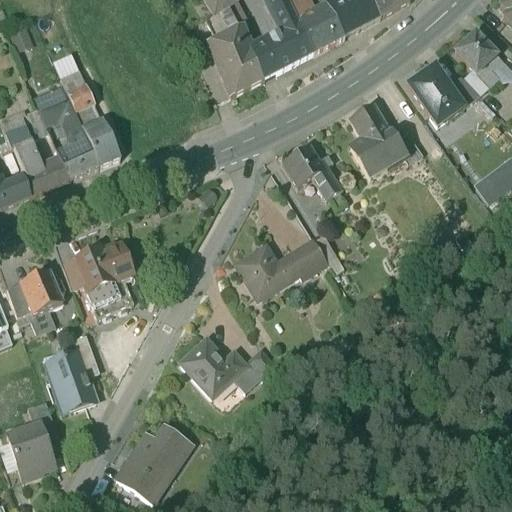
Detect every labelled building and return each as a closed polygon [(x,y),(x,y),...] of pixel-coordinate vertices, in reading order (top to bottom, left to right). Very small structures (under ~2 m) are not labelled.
[(187,0),(210,34),(210,35),(225,26),(232,22),(257,5),(265,0),(187,0)] [(273,0),(265,0),(257,5),(280,52),(295,45),(294,42),(279,10),(273,0)] [(325,0),(336,20),(358,9),(352,0),(325,0)] [(393,0),(371,0),(358,9),(376,39),(406,20),(393,0)] [(301,19),(294,3),(279,10),(294,42),(311,34),(304,18),(301,19)] [(336,20),(324,27),(340,58),(376,39),(358,9),(336,20)] [(511,9),(495,28),(502,34),(498,38),(511,50),(511,9)] [(242,40),(232,22),(225,26),(236,47),(238,46),(239,47),(242,45),(240,41),(242,40)] [(210,34),(201,39),(212,60),(236,47),(225,26),(210,35),(210,34)] [(311,34),(294,42),(295,45),(309,75),(340,58),(324,27),(311,34)] [(280,52),(247,68),(260,101),(309,75),(295,45),(280,52)] [(239,47),(238,46),(236,47),(212,60),(204,64),(227,118),(260,101),(247,68),(239,47)] [(22,49),(9,55),(18,74),(31,68),(22,49)] [(491,75),(470,53),(450,73),(465,88),(471,95),(481,86),(491,75)] [(51,88),(57,101),(76,92),(69,80),(51,88)] [(493,98),(481,86),(471,95),(484,108),(493,98)] [(430,87),(404,106),(426,136),(437,129),(444,139),(459,128),(444,106),(430,87)] [(465,88),(456,98),(475,117),(484,108),(471,95),(465,88)] [(61,109),(64,116),(83,107),(76,92),(57,101),(61,109)] [(456,98),(444,106),(459,128),(475,117),(456,98)] [(83,107),(64,116),(72,134),(85,128),(91,125),(83,107)] [(61,109),(37,118),(48,144),(55,141),(59,143),(66,159),(80,153),(78,149),(72,134),(64,116),(61,109)] [(98,140),(91,125),(85,128),(92,143),(78,149),(80,153),(96,188),(117,179),(99,140),(98,140)] [(391,162),(370,127),(346,142),(357,161),(347,168),(367,200),(384,190),(379,182),(395,172),(396,171),(391,162)] [(35,131),(17,137),(21,147),(22,147),(28,161),(45,154),(35,131)] [(16,135),(0,140),(0,150),(8,170),(10,169),(23,198),(40,192),(37,183),(28,161),(22,147),(21,147),(17,137),(16,135)] [(80,153),(66,159),(67,162),(66,167),(63,168),(62,171),(54,175),(66,201),(96,188),(80,153)] [(418,175),(403,153),(391,162),(396,171),(395,172),(405,185),(418,175)] [(305,166),(278,184),(293,208),(308,200),(324,189),(319,180),(316,182),(305,166)] [(0,185),(3,196),(16,192),(11,173),(0,175),(0,185)] [(54,175),(37,183),(40,192),(23,198),(21,199),(27,217),(66,201),(54,175)] [(511,177),(511,176),(468,205),(482,226),(511,205),(511,177)] [(324,189),(308,200),(321,221),(325,219),(336,212),(338,211),(324,189)] [(21,199),(0,206),(0,228),(27,217),(21,199)] [(336,212),(325,219),(332,229),(342,222),(336,212)] [(194,214),(177,223),(183,235),(200,226),(194,214)] [(447,256),(438,245),(418,262),(427,273),(447,256)] [(320,255),(310,262),(323,284),(334,277),(320,255)] [(461,256),(452,262),(460,274),(469,267),(461,256)] [(310,262),(284,278),(295,296),(297,299),(323,284),(310,262)] [(117,265),(100,272),(112,300),(120,297),(129,293),(117,265)] [(98,268),(70,280),(70,282),(80,304),(84,313),(111,301),(112,301),(112,300),(100,272),(98,268)] [(262,268),(233,286),(254,322),(295,296),(284,278),(273,285),(262,268)] [(70,282),(60,286),(68,308),(80,304),(70,282)] [(47,291),(17,303),(18,304),(29,332),(38,351),(53,345),(46,328),(60,323),(56,313),(62,311),(57,299),(51,301),(47,291)] [(118,316),(92,327),(90,324),(88,324),(94,338),(100,335),(103,337),(109,334),(109,331),(115,329),(118,331),(124,328),(125,325),(131,322),(120,297),(112,300),(112,301),(111,301),(118,316)] [(18,304),(4,309),(14,337),(29,332),(18,304)] [(84,354),(72,358),(76,370),(77,370),(86,393),(96,389),(84,354)] [(222,379),(203,358),(177,382),(209,417),(229,399),(242,412),(262,394),(247,378),(241,384),(230,371),(222,379)] [(257,369),(247,378),(262,394),(272,385),(257,369)] [(76,370),(44,382),(61,430),(95,418),(86,393),(77,370),(76,370)] [(44,419),(26,425),(33,444),(40,442),(45,458),(56,454),(44,419)] [(33,444),(6,454),(22,499),(42,492),(39,485),(53,480),(45,458),(40,442),(33,444)] [(161,445),(152,458),(144,452),(113,500),(130,511),(156,511),(189,463),(161,445)]
